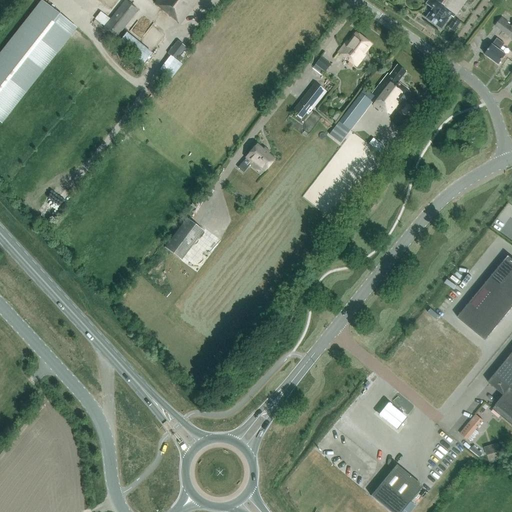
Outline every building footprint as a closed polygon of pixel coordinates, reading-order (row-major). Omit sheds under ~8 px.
[(123,28),(122,27),(139,8),(129,0),(126,0),(110,19),(105,25),(109,28),(106,32),(114,39),(123,28)] [(158,0),(155,4),(180,24),(198,0),(158,0)] [(466,0),(429,0),(427,4),(434,9),(427,19),(442,30),(452,16),(454,18),(466,0)] [(42,2),(0,55),(0,121),(1,122),(75,27),(42,2)] [(100,12),(95,19),(104,26),(105,25),(110,19),(100,12)] [(456,18),(455,19),(450,27),(455,31),(461,22),(456,18)] [(495,26),(511,38),(511,24),(511,26),(500,18),(495,26)] [(95,22),(92,26),(102,32),(104,27),(95,22)] [(147,65),(157,53),(132,31),(122,43),(147,65)] [(364,55),(363,54),(370,45),(356,35),(349,43),(347,42),(338,54),(356,66),(364,55)] [(505,44),(496,38),(485,55),(495,62),(499,64),(506,54),(500,51),(505,44)] [(186,47),(177,41),(167,54),(176,60),(186,47)] [(320,68),(325,72),(331,64),(326,60),(320,68)] [(340,123),(339,123),(335,128),(330,135),(340,143),(349,130),(347,128),(344,126),(352,115),(356,118),(368,102),(381,113),(383,110),(389,116),(404,98),(409,102),(414,96),(408,92),(409,90),(398,82),(406,72),(397,66),(390,76),(387,74),(371,95),(364,90),(340,123)] [(323,90),(315,84),(292,113),(300,119),(306,111),(309,113),(313,109),(310,106),(323,90)] [(391,156),(398,144),(393,141),(386,152),(391,156)] [(244,162),(238,169),(244,174),(250,166),(248,165),(250,162),(252,164),(253,162),(265,171),(274,160),(258,146),(247,159),(247,160),(245,163),(244,162)] [(181,261),(203,232),(187,220),(165,249),(181,261)] [(511,258),(508,256),(458,318),(485,340),(511,308),(511,258)] [(447,325),(421,357),(453,382),(478,349),(447,325)] [(502,415),(511,422),(511,353),(488,382),(504,395),(493,409),(496,406),(504,412),(502,415)] [(386,402),(376,414),(395,430),(405,418),(386,402)] [(484,413),(489,407),(485,404),(480,410),(484,413)] [(467,439),(483,421),(476,415),(460,433),(467,439)] [(492,445),(495,453),(503,450),(501,442),(492,445)] [(396,465),(371,496),(390,511),(408,511),(414,506),(404,497),(416,481),(396,465)]
